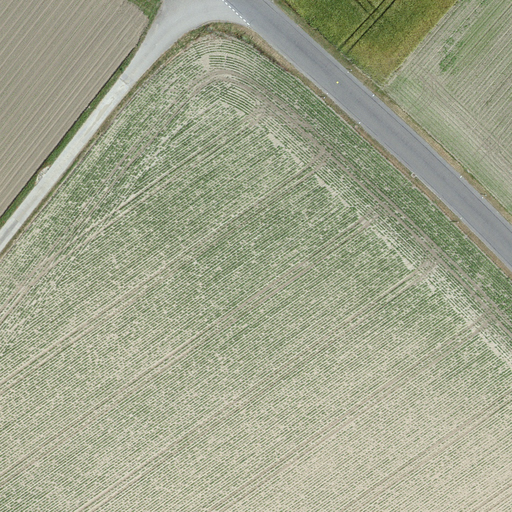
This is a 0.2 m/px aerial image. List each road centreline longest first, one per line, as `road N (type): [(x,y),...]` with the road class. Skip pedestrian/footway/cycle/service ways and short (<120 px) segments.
road 1 (tertiary): [(251,0),(511,249)]
road 2 (track): [(193,0),(0,242)]
